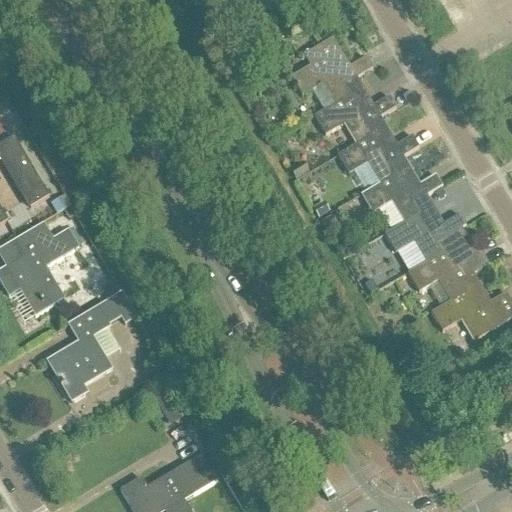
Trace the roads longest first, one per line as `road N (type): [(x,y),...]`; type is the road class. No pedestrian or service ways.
road 1 (secondary): [(231,298),(49,0)]
road 2 (residential): [(511,230),(373,0)]
road 3 (secondary): [(378,511),(287,359),(231,298)]
road 4 (secondary): [(231,298),(259,376),(338,511)]
